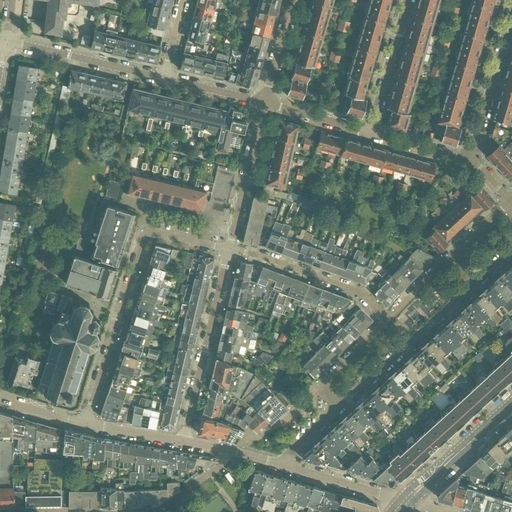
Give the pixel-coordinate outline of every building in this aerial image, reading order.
[(47,0),(44,32),(60,33),(62,18),(65,18),(67,1),(97,4),(97,0),(47,0)] [(197,0),(196,6),(212,10),(216,11),(217,6),(214,5),(215,0),(197,0)] [(264,0),(259,0),(257,10),(274,15),(276,10),(277,9),(278,6),(277,5),(278,4),(264,0)] [(311,1),(306,16),(327,22),(331,6),(311,1)] [(368,1),(363,16),(384,22),(388,7),(368,1)] [(419,2),(414,17),(434,23),(438,8),(419,2)] [(473,2),(469,17),(489,22),(493,7),(473,2)] [(151,3),(149,14),(166,18),(167,17),(168,13),(167,12),(168,9),(169,8),(151,3)] [(233,15),(238,17),(241,5),(237,4),(235,4),(233,15)] [(193,16),(193,17),(209,21),(210,21),(215,23),(218,12),(216,11),(212,10),(196,6),(195,11),(194,11),(192,15),(193,16)] [(257,10),(254,21),(271,26),(273,21),(274,21),(275,16),(274,16),(274,15),(257,10)] [(166,18),(149,14),(146,25),(163,29),(164,24),(166,24),(167,20),(165,19),(166,18)] [(234,28),(236,28),(238,17),(233,15),(230,27),(234,28)] [(306,16),(302,31),(323,37),(327,22),(306,16)] [(363,16),(359,32),(379,38),(384,22),(363,16)] [(191,23),(190,28),(206,32),(209,21),(193,17),(193,18),(192,18),(191,22),(191,23)] [(414,17),(410,32),(430,38),(434,23),(414,17)] [(469,17),(465,32),(485,37),(489,22),(469,17)] [(251,33),(252,33),(268,37),(268,36),(269,36),(271,31),(270,31),(271,26),(254,21),(251,33)] [(152,28),(152,33),(151,34),(162,37),(164,31),(152,28)] [(209,33),(206,32),(190,28),(189,32),(188,32),(187,37),(188,38),(187,38),(203,43),(205,36),(208,36),(209,33)] [(100,50),(101,51),(105,33),(94,31),(90,47),(91,48),(91,49),(95,50),(96,49),(100,50)] [(302,31),(298,46),(318,52),(323,37),(302,31)] [(359,32),(355,47),(375,53),(379,38),(359,32)] [(410,32),(406,47),(425,53),(430,38),(410,32)] [(465,32),(461,47),(480,52),(485,37),(465,32)] [(83,33),(80,42),(88,44),(91,36),(83,33)] [(111,53),(112,53),(116,36),(105,33),(101,51),(102,50),(105,51),(106,53),(110,54),(111,53)] [(252,33),(249,43),(265,48),(266,44),(267,43),(269,39),(268,38),(268,37),(252,33)] [(122,55),(122,56),(127,39),(116,36),(112,53),(113,53),(113,54),(117,55),(118,54),(122,55)] [(133,58),(133,59),(138,41),(127,39),(122,56),(123,55),(127,56),(128,58),(132,59),(133,58)] [(144,60),(144,61),(149,44),(138,41),(133,59),(134,58),(135,60),(139,60),(140,59),(144,60)] [(249,43),(246,54),(263,58),(265,53),(264,52),(265,48),(249,43)] [(149,44),(144,61),(145,61),(149,62),(149,63),(153,64),(154,63),(156,63),(160,46),(149,44)] [(189,52),(190,46),(189,46),(185,45),(183,51),(179,69),(184,70),(184,71),(190,73),(194,56),(195,54),(189,52)] [(293,61),(295,62),(314,67),(318,52),(298,46),(293,61)] [(355,47),(350,62),(371,68),(375,53),(355,47)] [(406,47),(401,62),(421,68),(425,53),(406,47)] [(461,47),(456,62),(476,67),(480,52),(461,47)] [(216,61),(211,78),(216,79),(217,78),(222,79),(226,64),(227,64),(226,63),(228,56),(226,56),(217,53),(215,61),(216,61)] [(246,54),(244,64),(259,68),(260,64),(261,64),(263,58),(246,54)] [(196,73),(201,74),(205,58),(194,56),(190,73),(195,74),(196,73)] [(205,76),(211,78),(216,61),(215,61),(205,58),(201,74),(205,75),(205,76)] [(290,78),(290,79),(307,83),(309,84),(314,67),(295,62),(290,78)] [(348,76),(347,78),(366,83),(371,68),(350,62),(346,76),(348,76)] [(401,62),(397,77),(417,83),(421,68),(401,62)] [(456,62),(452,77),(472,82),(476,67),(456,62)] [(239,63),(236,73),(257,79),(259,74),(258,73),(259,68),(244,64),(239,63)] [(18,65),(10,112),(30,115),(31,108),(33,108),(34,107),(31,106),(33,95),(36,95),(36,94),(33,93),(36,76),(39,76),(39,75),(36,75),(37,68),(23,66),(23,65),(21,65),(18,65)] [(71,88),(78,90),(82,72),(81,73),(80,71),(76,70),(75,71),(70,70),(67,87),(66,89),(70,90),(71,88)] [(227,81),(229,82),(246,86),(254,88),(255,85),(256,85),(257,79),(236,73),(233,72),(232,72),(230,71),(229,73),(227,73),(227,75),(228,76),(227,80),(227,81)] [(78,90),(89,92),(93,75),(92,75),(88,74),(87,73),(83,72),(82,73),(82,72),(78,90)] [(511,73),(507,72),(502,87),(511,89),(511,73)] [(89,92),(100,95),(104,77),(103,78),(99,77),(98,75),(94,75),(93,76),(93,75),(89,92)] [(100,95),(110,97),(114,80),(113,80),(113,79),(109,78),(108,79),(104,78),(104,77),(100,95)] [(397,77),(393,93),(412,98),(417,83),(397,77)] [(452,77),(448,92),(467,97),(472,82),(452,77)] [(347,94),(362,99),(366,83),(347,78),(343,93),(347,94)] [(307,83),(290,79),(289,84),(287,84),(286,88),(287,90),(286,94),(285,93),(285,94),(286,94),(286,96),(287,95),(291,96),(291,98),(295,99),(297,97),(301,98),(301,100),(302,99),(307,83)] [(114,80),(110,97),(122,100),(125,85),(125,83),(120,82),(120,81),(116,80),(115,81),(114,80)] [(228,110),(138,89),(139,87),(138,86),(138,87),(134,86),(134,84),(133,84),(133,87),(127,109),(218,130),(216,138),(220,139),(217,150),(226,153),(230,135),(235,136),(236,130),(243,132),(245,120),(245,119),(245,120),(239,119),(241,111),(233,109),(233,107),(232,107),(229,106),(228,110)] [(62,86),(62,88),(51,138),(44,165),(35,202),(39,204),(41,198),(49,166),(55,139),(63,104),(66,89),(67,87),(62,86)] [(511,89),(502,87),(498,102),(511,106),(511,89)] [(448,92),(443,107),(463,112),(467,97),(448,92)] [(388,108),(392,109),(411,114),(408,113),(412,98),(393,93),(388,108)] [(362,99),(347,94),(342,111),(361,117),(366,100),(362,99)] [(511,106),(498,102),(494,118),(511,122),(511,106)] [(439,122),(444,123),(459,127),(463,112),(443,107),(439,122)] [(411,114),(392,109),(387,125),(406,131),(411,114)] [(30,115),(10,112),(0,173),(0,192),(2,193),(16,195),(24,197),(24,194),(16,193),(17,189),(20,189),(20,188),(17,187),(20,171),(23,171),(23,170),(21,169),(21,165),(26,166),(26,164),(22,163),(23,157),(25,158),(25,156),(23,156),(26,139),(28,140),(28,138),(26,138),(28,126),(30,126),(31,124),(28,124),(30,115)] [(279,120),(275,137),(294,141),(298,125),(279,120)] [(444,123),(439,140),(458,145),(461,145),(462,141),(459,139),(462,129),(459,127),(444,123)] [(491,125),(489,134),(492,137),(497,136),(499,127),(496,124),(491,125)] [(427,137),(432,138),(434,133),(429,132),(430,130),(424,128),(422,135),(428,136),(427,137)] [(316,148),(328,152),(333,135),(321,131),(316,148)] [(328,152),(340,155),(345,138),(333,135),(328,152)] [(274,136),(270,152),(291,156),(294,141),(275,137),(274,136)] [(340,155),(361,161),(366,144),(345,138),(340,155)] [(495,164),(499,168),(511,157),(511,155),(511,142),(504,149),(500,145),(496,148),(494,147),(491,150),(492,152),(490,154),(490,157),(491,159),(490,161),(493,164),(495,164)] [(361,161),(381,167),(386,150),(366,144),(361,161)] [(381,167),(393,170),(398,153),(386,150),(381,167)] [(267,167),(268,167),(287,172),(291,156),(270,152),(267,167)] [(393,170),(405,174),(410,157),(398,153),(393,170)] [(511,155),(511,157),(499,168),(503,172),(502,174),(505,177),(507,177),(509,178),(511,178),(511,155)] [(405,174),(417,177),(422,160),(410,157),(405,174)] [(422,160),(417,177),(430,181),(434,164),(422,160)] [(264,184),(283,188),(286,176),(287,172),(268,167),(267,173),(266,177),(264,184)] [(461,172),(460,178),(468,182),(471,177),(471,178),(472,177),(471,176),(466,173),(465,172),(464,173),(461,172)] [(134,195),(136,196),(141,175),(131,173),(126,193),(130,194),(134,195)] [(145,198),(147,198),(152,178),(141,175),(136,196),(140,197),(140,196),(145,198)] [(155,200),(157,201),(162,180),(152,178),(147,198),(151,199),(155,200)] [(196,178),(194,188),(189,208),(192,209),(198,210),(198,211),(202,212),(205,200),(204,200),(205,198),(205,197),(205,195),(206,195),(206,194),(206,191),(207,191),(211,192),(213,183),(196,178)] [(105,196),(113,198),(117,199),(121,183),(109,180),(105,196)] [(166,203),(168,203),(173,183),(162,180),(157,201),(161,202),(161,201),(166,203)] [(470,194),(469,194),(484,209),(493,200),(476,182),(472,185),(475,188),(477,187),(479,189),(472,196),(470,194)] [(176,205),(178,206),(183,185),(173,183),(168,203),(172,204),(176,205)] [(187,208),(189,208),(194,188),(183,185),(178,206),(182,207),(182,206),(187,208)] [(299,205),(306,209),(309,210),(313,202),(289,191),(288,193),(277,191),(263,188),(261,196),(272,199),(273,196),(283,198),(291,202),(292,202),(299,205)] [(469,194),(460,202),(472,215),(481,207),(483,209),(484,209),(469,194)] [(253,197),(250,208),(265,211),(267,200),(261,198),(253,197)] [(0,294),(2,294),(2,293),(0,292),(0,290),(2,276),(5,276),(5,275),(3,275),(5,262),(7,263),(7,261),(5,261),(8,244),(10,245),(10,243),(8,243),(10,231),(12,231),(13,230),(10,229),(13,213),(16,213),(16,211),(13,211),(15,205),(0,202),(0,201),(0,294)] [(292,202),(291,206),(290,208),(297,211),(299,205),(292,202)] [(460,202),(451,211),(463,224),(472,215),(460,202)] [(106,205),(105,206),(97,231),(93,229),(89,241),(95,243),(91,256),(88,255),(86,260),(79,258),(85,239),(79,237),(75,249),(71,248),(68,256),(72,258),(64,282),(107,296),(116,269),(133,214),(106,205)] [(38,207),(34,206),(22,252),(27,253),(38,207)] [(250,208),(248,219),(262,222),(265,211),(250,208)] [(310,221),(311,218),(312,216),(314,212),(309,210),(306,209),(304,213),(308,215),(306,219),(310,221)] [(451,211),(442,219),(454,232),(463,224),(451,211)] [(248,219),(245,230),(259,234),(262,222),(248,219)] [(432,228),(434,230),(445,241),(454,232),(442,219),(432,228)] [(280,229),(273,250),(280,252),(289,229),(290,228),(290,226),(283,223),(282,225),(280,229)] [(265,247),(273,250),(280,229),(273,226),(271,232),(268,240),(265,247)] [(357,237),(358,237),(360,231),(352,228),(350,234),(357,237)] [(280,252),(288,255),(294,240),(290,239),(294,231),(289,229),(280,252)] [(288,255),(296,258),(304,235),(306,231),(301,229),(299,236),(296,235),(294,240),(288,255)] [(445,241),(434,230),(429,235),(424,229),(420,233),(437,252),(447,243),(445,241)] [(259,234),(245,230),(242,242),(257,245),(259,234)] [(358,237),(365,240),(367,234),(360,231),(358,237)] [(367,234),(365,240),(372,243),(374,237),(367,234)] [(296,258),(303,261),(311,238),(308,237),(304,235),(296,258)] [(303,261),(311,264),(318,243),(314,242),(315,239),(311,238),(303,261)] [(326,269),(335,246),(335,245),(332,244),(334,240),(329,238),(327,244),(319,267),(326,269)] [(319,241),(318,243),(311,264),(319,267),(327,244),(319,241)] [(326,269),(334,272),(340,257),(343,250),(345,245),(341,243),(339,248),(335,246),(326,269)] [(151,256),(167,261),(170,254),(174,255),(175,255),(176,250),(171,249),(155,245),(151,256)] [(397,257),(403,263),(416,275),(421,269),(433,257),(416,249),(405,260),(400,255),(397,257)] [(334,272),(342,275),(348,259),(343,258),(346,251),(343,250),(340,257),(334,272)] [(342,275),(349,278),(358,256),(360,251),(356,250),(352,261),(348,259),(342,275)] [(183,267),(187,268),(189,269),(189,268),(192,258),(193,254),(186,252),(183,267)] [(151,256),(149,264),(175,273),(176,273),(177,270),(172,269),(172,268),(166,266),(167,261),(151,256)] [(189,268),(196,270),(210,273),(214,259),(199,256),(198,259),(192,258),(189,268)] [(349,278),(357,281),(363,265),(366,258),(358,256),(349,278)] [(363,265),(357,281),(363,283),(365,284),(370,271),(374,261),(370,259),(367,267),(363,265)] [(392,259),(390,261),(410,281),(416,275),(403,263),(400,266),(392,259)] [(259,275),(261,267),(257,266),(257,269),(253,269),(251,269),(252,265),(238,261),(236,269),(249,273),(255,274),(259,275)] [(386,270),(386,271),(387,270),(404,287),(410,281),(390,261),(389,262),(392,264),(386,270)] [(149,264),(146,273),(162,279),(163,274),(173,277),(175,273),(149,264)] [(258,278),(257,282),(255,290),(253,290),(252,294),(256,295),(257,290),(262,291),(269,270),(262,267),(261,267),(259,275),(258,278)] [(236,269),(234,277),(248,280),(249,277),(255,278),(255,277),(258,278),(259,275),(255,274),(249,273),(236,269)] [(511,272),(509,269),(501,276),(511,288),(511,272)] [(188,272),(188,276),(208,281),(210,273),(196,270),(195,274),(188,272)] [(266,305),(266,303),(277,272),(269,270),(262,291),(262,292),(265,293),(262,303),(266,305)] [(379,272),(377,273),(398,293),(404,287),(387,270),(386,271),(382,275),(379,272)] [(370,271),(365,284),(366,285),(375,276),(377,274),(370,271)] [(275,290),(279,291),(284,275),(277,272),(266,303),(270,304),(272,298),(275,291),(275,290)] [(162,279),(146,273),(143,281),(166,289),(168,289),(169,286),(166,285),(166,283),(167,280),(162,279)] [(383,284),(379,287),(392,299),(398,293),(377,273),(377,274),(375,276),(383,284)] [(279,313),(281,309),(292,278),(284,275),(279,291),(273,306),(274,306),(272,311),(279,313)] [(192,282),(192,285),(207,289),(208,281),(188,276),(187,280),(192,282)] [(511,296),(510,294),(511,291),(511,288),(501,276),(492,284),(511,305),(511,296)] [(234,277),(232,285),(247,289),(247,288),(250,289),(249,293),(250,294),(249,295),(251,296),(252,294),(253,290),(255,290),(257,282),(250,281),(248,280),(234,277)] [(281,309),(288,311),(299,281),(292,278),(281,309)] [(143,281),(141,290),(162,296),(164,297),(166,289),(143,281)] [(295,304),(299,306),(307,284),(299,281),(288,311),(292,313),(295,304)] [(185,286),(184,292),(205,297),(207,289),(192,285),(186,284),(185,286)] [(301,315),(304,317),(314,286),(307,284),(299,306),(304,307),(301,315)] [(509,311),(511,308),(511,305),(492,284),(484,292),(497,306),(501,302),(509,311)] [(230,294),(227,305),(231,306),(242,308),(242,306),(244,299),(250,301),(251,296),(249,295),(250,294),(249,293),(250,289),(247,288),(247,289),(232,285),(230,293),(230,294)] [(392,299),(379,287),(376,285),(374,288),(372,286),(369,289),(386,305),(392,299)] [(310,310),(315,311),(323,290),(314,286),(304,317),(308,318),(310,311),(310,310)] [(43,361),(38,374),(37,379),(36,379),(36,380),(38,381),(39,381),(39,382),(38,384),(36,383),(36,384),(37,385),(37,387),(36,388),(37,389),(38,388),(40,390),(40,392),(41,392),(41,391),(44,390),(44,391),(44,393),(43,393),(43,394),(45,394),(62,399),(62,401),(64,400),(63,399),(64,396),(65,396),(67,397),(71,395),(71,393),(71,392),(73,392),(73,394),(74,395),(74,393),(75,393),(76,393),(77,392),(75,391),(78,382),(80,383),(80,381),(79,381),(81,372),(83,372),(84,371),(82,370),(84,362),(86,362),(87,361),(85,360),(88,351),(89,352),(95,350),(96,348),(94,347),(97,338),(99,337),(99,336),(97,336),(95,332),(96,331),(95,331),(98,323),(100,323),(100,321),(97,322),(94,318),(95,317),(94,316),(93,318),(89,319),(91,313),(93,313),(93,312),(91,312),(87,306),(89,304),(88,304),(86,305),(80,303),(80,301),(78,301),(71,299),(71,298),(72,298),(72,297),(71,297),(62,295),(61,293),(60,294),(61,295),(47,290),(44,302),(46,302),(42,314),(57,320),(53,322),(51,320),(50,321),(52,323),(49,332),(47,332),(47,334),(50,339),(51,340),(51,339),(52,339),(49,348),(47,348),(47,349),(49,349),(46,358),(45,358),(44,358),(43,359),(45,360),(45,362),(43,361)] [(141,290),(138,298),(161,305),(162,303),(160,302),(162,296),(141,290)] [(319,322),(321,319),(330,292),(323,290),(315,311),(319,313),(316,321),(319,322)] [(182,298),(182,300),(185,300),(186,296),(189,297),(189,301),(203,305),(205,297),(184,292),(183,294),(182,298)] [(328,321),(332,312),(338,295),(330,292),(321,319),(328,321)] [(493,309),(497,306),(484,292),(476,299),(497,322),(501,318),(493,309)] [(338,314),(334,319),(335,319),(341,313),(340,312),(342,311),(346,306),(352,300),(338,295),(332,312),(338,314)] [(138,298),(135,306),(157,312),(158,309),(164,311),(166,306),(161,305),(138,298)] [(492,326),(497,322),(476,299),(467,307),(480,321),(484,317),(492,326)] [(181,303),(180,307),(201,312),(203,305),(189,301),(188,305),(184,304),(185,300),(182,300),(181,302),(181,303)] [(372,320),(352,300),(346,306),(349,309),(352,306),(356,310),(353,313),(366,326),(372,320)] [(135,306),(133,313),(154,320),(155,317),(157,312),(135,306)] [(185,317),(199,321),(201,312),(180,307),(180,311),(179,316),(181,316),(185,317)] [(476,324),(480,321),(467,307),(459,315),(480,337),(484,333),(476,324)] [(226,308),(225,316),(247,321),(249,313),(241,312),(230,309),(226,308)] [(342,314),(360,332),(366,326),(353,313),(350,317),(344,311),(342,314)] [(133,313),(130,322),(152,329),(154,325),(159,327),(161,322),(154,320),(133,313)] [(341,313),(335,319),(338,322),(341,319),(344,322),(341,325),(354,338),(360,332),(342,314),(341,313)] [(475,341),(480,337),(459,315),(451,322),(463,336),(468,333),(475,341)] [(225,316),(223,324),(245,329),(247,321),(225,316)] [(178,319),(177,323),(180,324),(197,328),(199,321),(185,317),(184,321),(178,319)] [(339,329),(336,332),(348,344),(354,338),(341,325),(338,322),(335,319),(334,319),(334,318),(331,321),(339,329)] [(127,330),(152,337),(153,338),(154,336),(151,335),(152,329),(130,322),(127,330)] [(460,339),(463,336),(451,322),(442,330),(463,353),(468,349),(460,339)] [(511,332),(510,331),(511,330),(511,329),(511,324),(510,322),(501,330),(509,338),(508,339),(509,340),(505,343),(511,350),(511,352),(509,356),(511,359),(511,332)] [(181,333),(196,336),(197,328),(180,324),(179,332),(181,333)] [(223,325),(221,333),(249,339),(251,331),(245,330),(245,329),(223,324),(223,325)] [(328,324),(322,331),(329,338),(341,350),(348,344),(336,332),(328,324)] [(127,330),(124,340),(140,345),(147,348),(149,341),(151,341),(152,337),(127,330)] [(460,355),(463,353),(442,330),(434,337),(447,351),(449,353),(453,350),(459,357),(460,356),(460,355)] [(322,331),(316,337),(318,339),(322,336),(326,340),(323,344),(336,356),(341,350),(329,338),(322,331)] [(174,336),(173,339),(194,344),(196,336),(181,333),(180,336),(175,335),(174,336)] [(219,340),(240,346),(247,347),(249,339),(221,333),(219,340)] [(279,338),(284,341),(285,341),(287,336),(281,333),(279,338)] [(484,342),(486,344),(490,340),(492,339),(488,336),(483,341),(484,342)] [(320,347),(315,353),(327,365),(336,356),(323,344),(318,339),(316,337),(313,340),(320,347)] [(443,355),(447,351),(434,337),(425,345),(446,368),(451,364),(443,355)] [(178,345),(178,348),(192,351),(194,344),(173,339),(173,343),(178,345)] [(124,340),(120,353),(136,358),(137,355),(139,356),(140,355),(146,357),(146,356),(155,359),(158,351),(147,348),(140,345),(124,340)] [(219,340),(217,348),(238,353),(240,346),(219,340)] [(486,344),(484,342),(476,350),(478,352),(486,344)] [(36,373),(38,374),(43,361),(38,360),(38,359),(25,355),(28,347),(18,344),(15,356),(14,356),(6,381),(16,384),(17,382),(28,386),(31,374),(35,375),(36,373)] [(442,371),(446,368),(425,345),(418,352),(430,366),(434,362),(442,371)] [(311,356),(309,359),(321,371),(327,365),(315,353),(307,346),(304,349),(311,356)] [(172,347),(170,355),(190,359),(192,351),(178,348),(177,352),(174,351),(174,348),(172,347)] [(215,358),(215,359),(229,363),(230,356),(237,358),(238,353),(217,348),(215,358)] [(427,369),(430,366),(418,352),(410,359),(430,382),(434,378),(427,369)] [(135,367),(139,368),(140,369),(143,360),(136,358),(120,353),(117,362),(135,367)] [(266,353),(262,353),(256,358),(263,366),(269,361),(273,356),(266,353)] [(170,354),(168,362),(188,367),(190,359),(170,355),(170,354)] [(496,367),(492,371),(505,386),(511,379),(511,359),(509,356),(505,359),(503,357),(494,365),(496,367)] [(211,377),(228,390),(240,399),(248,372),(229,363),(215,359),(211,377),(211,376),(211,377)] [(321,371),(309,359),(302,366),(314,379),(321,371)] [(426,386),(430,382),(410,359),(402,367),(414,381),(418,377),(426,386)] [(138,373),(140,369),(139,368),(135,367),(117,362),(114,370),(137,377),(138,373)] [(164,366),(167,366),(167,368),(167,370),(187,375),(188,368),(188,367),(168,362),(165,362),(164,366)] [(410,384),(414,381),(402,367),(393,374),(414,397),(420,404),(424,400),(410,384)] [(114,370),(112,378),(135,385),(137,377),(114,370)] [(170,379),(185,383),(187,375),(167,370),(165,378),(170,379)] [(479,383),(474,387),(488,401),(493,397),(500,391),(500,390),(505,386),(492,371),(488,375),(486,373),(477,381),(479,383)] [(248,372),(240,399),(241,398),(258,410),(269,422),(274,418),(273,417),(284,407),(285,408),(286,407),(285,406),(294,398),(283,387),(275,396),(263,383),(266,380),(258,372),(255,375),(254,375),(249,373),(248,372)] [(411,400),(414,397),(393,374),(385,382),(398,396),(401,392),(410,402),(411,400)] [(211,377),(208,387),(223,395),(226,397),(228,390),(211,377)] [(109,386),(130,393),(131,389),(133,389),(133,390),(138,391),(139,387),(135,385),(112,378),(109,386)] [(164,382),(163,386),(183,391),(185,383),(170,379),(169,383),(164,382)] [(394,399),(398,396),(385,382),(377,389),(398,412),(402,408),(394,399)] [(109,386),(107,393),(128,400),(129,396),(130,393),(109,386)] [(167,392),(167,395),(181,398),(183,391),(163,386),(162,390),(164,391),(167,392)] [(206,396),(221,404),(223,395),(208,387),(206,396)] [(461,399),(457,403),(471,418),(470,417),(476,412),(483,406),(482,406),(488,401),(474,387),(470,391),(469,389),(460,397),(461,399)] [(393,416),(398,412),(377,389),(369,396),(382,411),(385,407),(393,416)] [(228,390),(226,397),(224,405),(225,405),(228,407),(232,401),(237,405),(238,403),(239,401),(240,399),(228,390)] [(107,393),(105,400),(121,406),(122,402),(127,404),(128,400),(107,393)] [(162,394),(160,402),(179,407),(181,398),(167,395),(162,394)] [(204,404),(219,410),(223,411),(224,412),(225,405),(224,405),(221,404),(206,396),(204,404)] [(378,414),(382,411),(369,396),(361,404),(381,427),(386,423),(378,414)] [(126,407),(123,415),(121,422),(123,422),(139,425),(144,399),(140,398),(140,401),(139,401),(138,407),(134,406),(133,410),(128,408),(126,407)] [(241,398),(240,399),(239,401),(238,403),(246,408),(244,412),(253,418),(263,427),(269,422),(258,410),(241,398)] [(139,425),(147,427),(150,410),(147,409),(148,400),(144,399),(139,425)] [(104,403),(102,408),(123,415),(126,407),(121,406),(105,400),(104,403)] [(155,428),(155,427),(158,411),(154,410),(155,404),(157,402),(152,401),(150,410),(147,427),(155,428)] [(160,402),(158,411),(155,427),(169,430),(175,427),(174,427),(179,407),(160,402)] [(232,403),(225,412),(223,420),(228,422),(233,423),(234,424),(244,428),(247,425),(240,419),(234,414),(239,408),(232,403)] [(444,414),(440,418),(453,433),(471,418),(457,403),(453,406),(451,404),(442,413),(444,414)] [(204,404),(202,413),(217,418),(221,419),(223,411),(219,410),(204,404)] [(379,429),(381,427),(361,404),(353,411),(365,425),(369,422),(377,431),(379,430),(379,429)] [(107,420),(121,422),(123,415),(102,408),(100,414),(102,418),(107,420)] [(253,418),(244,412),(241,410),(239,413),(243,416),(240,419),(247,425),(248,425),(256,433),(263,427),(253,418)] [(0,507),(14,507),(22,509),(53,507),(60,507),(60,490),(61,467),(61,463),(62,461),(34,460),(34,466),(33,470),(32,470),(27,475),(27,481),(27,494),(24,495),(24,491),(13,492),(13,475),(12,475),(12,465),(12,454),(22,455),(34,456),(34,451),(43,452),(45,452),(62,453),(64,431),(36,423),(10,415),(4,413),(0,411),(0,507)] [(361,429),(365,425),(353,411),(345,418),(365,441),(369,438),(361,429)] [(197,433),(212,436),(215,420),(217,418),(202,413),(203,413),(201,418),(197,433)] [(364,443),(365,441),(345,418),(337,426),(349,440),(353,436),(361,445),(364,443)] [(427,430),(422,434),(436,449),(453,433),(440,418),(436,422),(434,420),(425,428),(427,430)] [(212,436),(222,438),(229,425),(220,421),(215,420),(212,436)] [(229,425),(222,438),(221,440),(229,443),(230,441),(235,444),(243,431),(238,428),(229,425)] [(354,445),(349,440),(337,426),(329,433),(341,447),(344,444),(349,450),(354,445)] [(64,429),(64,431),(62,453),(62,458),(68,459),(68,452),(71,453),(73,432),(64,429)] [(377,437),(380,440),(386,434),(384,431),(377,437)] [(83,434),(73,432),(71,453),(71,468),(77,469),(78,455),(82,455),(83,434)] [(346,453),(341,447),(329,433),(320,441),(333,455),(336,452),(341,457),(346,453)] [(498,441),(510,454),(511,456),(511,454),(511,438),(507,433),(498,441)] [(93,436),(83,434),(82,455),(81,461),(88,462),(88,458),(91,458),(93,436)] [(409,446),(405,450),(419,465),(436,449),(422,434),(418,438),(416,436),(412,440),(408,444),(409,446)] [(103,439),(93,436),(91,458),(91,468),(97,468),(98,464),(99,458),(102,459),(103,439)] [(112,441),(103,439),(102,459),(103,458),(107,458),(106,467),(111,468),(111,466),(112,441)] [(119,442),(112,441),(111,466),(115,466),(115,458),(118,459),(119,442)] [(341,464),(333,455),(320,441),(312,448),(325,462),(328,459),(335,466),(338,467),(341,464)] [(504,466),(508,466),(511,464),(506,458),(510,454),(498,441),(489,449),(501,462),(504,466)] [(128,444),(119,442),(118,459),(118,461),(123,461),(122,469),(118,469),(118,472),(127,472),(128,444)] [(135,445),(128,444),(127,472),(129,472),(130,472),(130,461),(134,461),(135,445)] [(134,472),(130,472),(129,472),(129,479),(130,479),(132,479),(134,479),(135,479),(142,479),(143,471),(144,446),(135,445),(134,461),(134,463),(134,472)] [(152,448),(144,446),(143,471),(147,471),(147,464),(150,464),(152,448)] [(371,455),(373,457),(376,454),(371,447),(367,450),(369,452),(368,452),(370,455),(371,455)] [(160,449),(152,448),(150,464),(150,466),(155,466),(154,472),(150,472),(150,473),(150,476),(154,476),(156,476),(158,476),(160,449)] [(327,465),(325,462),(312,448),(303,456),(304,460),(304,459),(327,466),(327,465)] [(168,450),(160,449),(158,476),(162,475),(163,466),(166,466),(168,450)] [(494,468),(501,462),(489,449),(482,456),(494,468)] [(176,452),(168,450),(166,466),(166,474),(166,476),(171,476),(172,476),(172,468),(176,468),(176,467),(177,468),(176,452)] [(392,462),(388,466),(402,480),(419,465),(405,450),(401,454),(399,452),(390,460),(392,462)] [(177,468),(185,469),(187,454),(176,452),(177,468)] [(187,454),(185,469),(192,470),(195,468),(193,466),(195,464),(197,455),(187,454)] [(215,459),(197,455),(195,464),(193,466),(195,468),(199,465),(204,471),(216,462),(215,459)] [(356,475),(358,473),(373,459),(370,455),(365,460),(361,455),(347,468),(346,469),(348,472),(352,473),(354,472),(356,475)] [(486,475),(494,468),(482,456),(475,463),(486,475)] [(369,478),(377,470),(380,467),(373,459),(358,473),(360,476),(364,477),(366,475),(369,478)] [(385,462),(380,467),(377,470),(380,473),(373,479),(386,483),(387,484),(387,483),(395,486),(402,480),(388,466),(385,462)] [(475,476),(480,477),(483,478),(486,475),(475,463),(464,472),(464,473),(471,475),(475,476)] [(256,506),(260,492),(265,473),(254,470),(248,488),(254,490),(250,504),(256,506)] [(143,471),(142,479),(156,480),(156,476),(154,476),(150,476),(150,473),(146,472),(147,471),(143,471)] [(235,482),(228,472),(224,475),(231,484),(235,482)] [(261,507),(266,509),(276,476),(265,473),(260,492),(265,493),(261,507)] [(171,476),(171,481),(171,482),(160,483),(160,488),(156,488),(157,505),(179,490),(178,475),(172,476),(171,476)] [(279,507),(282,498),(287,479),(276,476),(266,509),(272,511),(274,505),(279,507)] [(463,505),(472,508),(477,490),(478,483),(480,477),(475,476),(473,486),(472,488),(468,487),(463,505)] [(440,499),(453,503),(458,485),(460,480),(457,478),(439,495),(438,495),(439,499),(440,499)] [(282,498),(279,507),(284,508),(282,511),(288,511),(298,483),(287,479),(282,498)] [(481,511),(485,511),(489,511),(495,496),(490,494),(493,487),(494,482),(490,480),(489,483),(488,486),(481,511)] [(489,511),(500,511),(509,483),(505,482),(500,497),(495,495),(495,496),(489,511)] [(114,489),(115,508),(116,508),(123,507),(123,490),(123,483),(115,483),(115,486),(115,489),(114,489)] [(298,483),(288,511),(295,511),(297,508),(301,510),(303,504),(304,505),(305,504),(311,486),(298,483)] [(477,490),(472,508),(481,511),(488,486),(478,483),(477,490)] [(511,483),(509,483),(500,511),(509,511),(511,506),(511,489),(511,487),(511,483)] [(453,503),(463,505),(468,487),(458,485),(453,503)] [(323,490),(311,486),(305,504),(309,505),(306,511),(313,511),(316,507),(323,490)] [(115,508),(114,489),(104,488),(100,488),(100,491),(99,507),(115,508)] [(157,505),(156,488),(147,489),(149,506),(157,505)] [(132,507),(131,489),(123,490),(123,507),(132,507)] [(139,506),(138,489),(131,489),(132,507),(139,506)] [(149,506),(147,489),(138,489),(139,506),(149,506)] [(334,493),(323,490),(316,507),(319,508),(317,511),(325,511),(326,511),(334,493)] [(90,507),(91,491),(76,491),(75,507),(90,507)] [(99,507),(100,491),(91,491),(90,507),(99,507)] [(353,507),(354,507),(361,511),(374,511),(377,509),(377,508),(376,505),(344,496),(335,493),(332,501),(339,503),(340,503),(353,507)] [(332,501),(330,506),(337,510),(340,503),(339,503),(332,501)]
